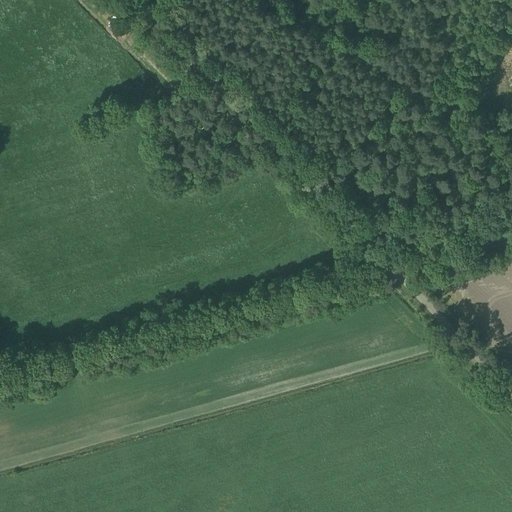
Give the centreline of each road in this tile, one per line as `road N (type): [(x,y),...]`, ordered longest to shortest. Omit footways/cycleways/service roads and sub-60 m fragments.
road 1 (unclassified): [(0,378),(393,270)]
road 2 (unclassified): [(393,270),(134,0)]
road 3 (unclassified): [(511,392),(393,270)]
road 4 (track): [(311,185),(353,148),(390,89)]
road 5 (track): [(511,238),(393,270)]
road 6 (track): [(390,89),(346,61),(378,0)]
